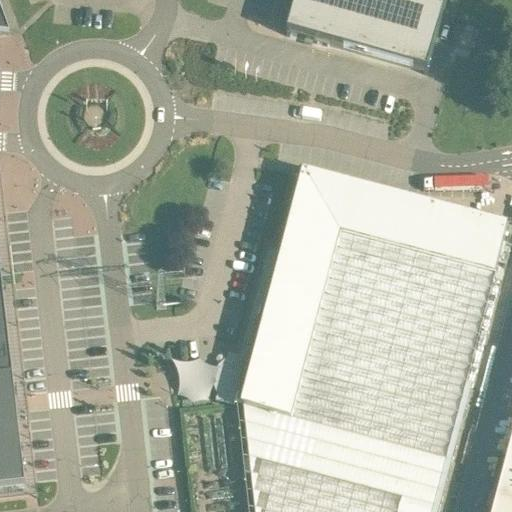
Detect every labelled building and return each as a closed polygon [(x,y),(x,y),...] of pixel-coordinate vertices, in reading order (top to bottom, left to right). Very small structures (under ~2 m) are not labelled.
[(296,0),(286,38),(288,38),(289,35),(425,73),(424,76),(426,77),(447,0),(296,0)] [(0,12),(0,36),(9,37),(0,12)] [(253,511),(432,511),(506,233),(448,217),(300,178),(280,255),(268,252),(246,332),(239,359),(228,356),(221,380),(215,403),(232,408),(243,411),(243,413),(253,511)] [(7,356),(0,356),(0,492),(23,489),(7,356)] [(511,511),(511,442),(493,511),(511,511)]
